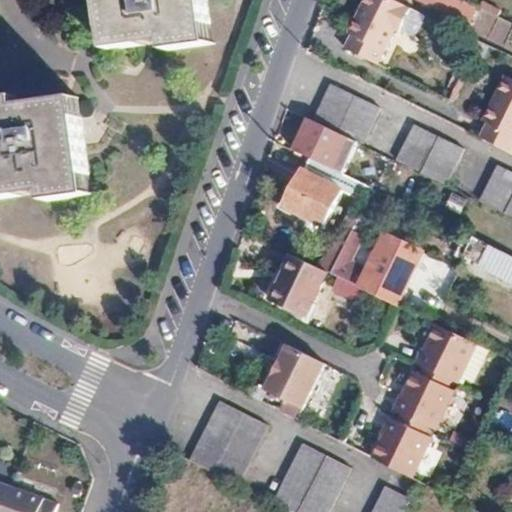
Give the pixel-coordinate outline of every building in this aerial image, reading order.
[(102,0),(109,51),(167,43),(168,51),(212,45),(206,0),(102,0)] [(407,7),(392,0),(358,0),(343,33),(347,35),(341,47),(372,62),(390,27),(396,30),(407,7)] [(479,7),(464,0),(420,0),(470,25),(479,7)] [(464,72),(479,41),(464,35),(450,64),(464,72)] [(488,126),(481,140),(511,154),(511,82),(504,79),(483,124),(488,126)] [(332,86),(315,120),(363,144),(380,109),(332,86)] [(0,201),(47,195),(48,204),(91,198),(78,99),(21,107),(20,99),(0,101),(0,201)] [(310,121),(295,151),(310,159),(338,173),(353,142),(310,121)] [(399,161),(447,185),(464,151),(416,127),(399,161)] [(338,173),(310,159),(286,207),(308,219),(303,227),(316,234),(322,234),(344,191),(353,196),(359,183),(355,181),(338,173)] [(511,173),(500,168),(483,202),(511,216),(511,173)] [(347,215),(320,269),(330,274),(332,275),(346,246),(353,231),(358,220),(347,215)] [(364,236),(353,231),(346,246),(332,275),(343,280),(361,288),(396,306),(398,306),(405,292),(400,290),(412,267),(419,251),(387,235),(369,270),(352,262),(364,236)] [(511,256),(475,239),(466,256),(481,264),(479,268),(511,283),(511,256)] [(307,317),(330,274),(320,269),(294,256),(286,272),(283,270),(276,283),(279,285),(272,300),(307,317)] [(400,290),(405,292),(416,269),(412,267),(400,290)] [(454,333),(438,326),(426,349),(424,348),(417,362),(426,366),(453,379),(459,381),(477,344),(454,333)] [(326,366),(289,347),(267,392),(304,410),(326,366)] [(486,417),(496,422),(511,388),(511,362),(492,403),(486,417)] [(426,366),(423,372),(451,384),(453,379),(426,366)] [(451,384),(423,372),(420,379),(448,391),(451,384)] [(394,410),(402,414),(431,427),(436,429),(453,393),(448,391),(420,379),(413,375),(401,401),(399,399),(394,410)] [(224,402),(193,461),(241,486),(271,426),(224,402)] [(402,414),(400,417),(428,431),(431,427),(402,414)] [(428,431),(400,417),(397,423),(425,436),(428,431)] [(486,417),(478,433),(495,441),(503,425),(496,422),(486,417)] [(385,434),(373,458),(413,478),(431,439),(425,436),(397,423),(390,419),(383,433),(385,434)] [(307,444),(275,503),(292,511),(331,511),(354,468),(307,444)] [(0,511),(3,511),(12,488),(0,483),(0,511)] [(389,487),(375,511),(406,511),(413,499),(389,487)] [(57,511),(60,504),(12,488),(3,511),(57,511)]
